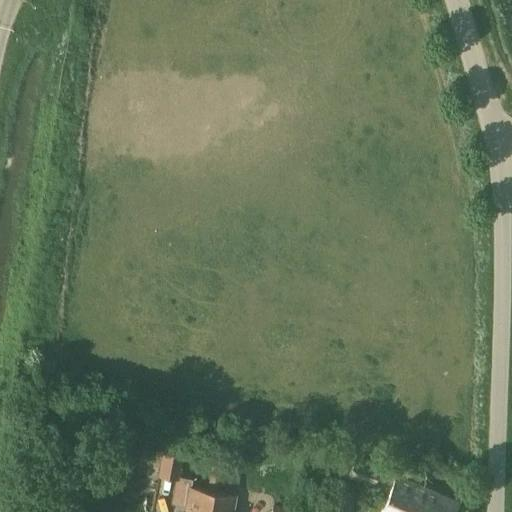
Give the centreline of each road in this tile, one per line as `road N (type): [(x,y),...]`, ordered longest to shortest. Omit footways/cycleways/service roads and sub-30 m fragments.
road 1 (unclassified): [(496,511),(500,159)]
road 2 (unclassified): [(500,159),(454,0)]
